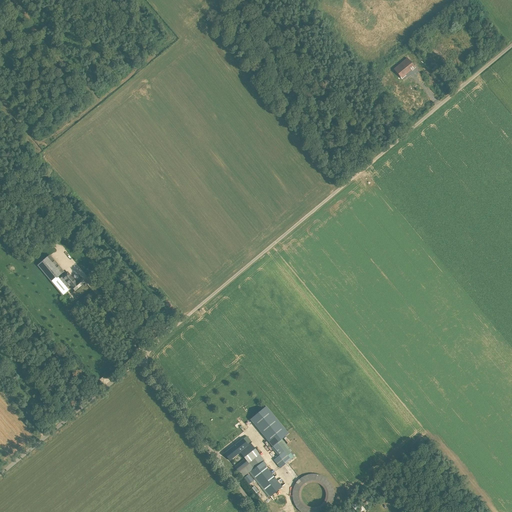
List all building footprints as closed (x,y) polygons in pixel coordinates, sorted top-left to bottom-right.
[(449,61),(462,53),(456,43),(450,46),(452,49),(445,53),(449,61)] [(406,75),(415,67),(407,58),(393,70),(401,79),(406,76),(406,75)] [(39,243),(28,235),(22,242),(33,250),(39,243)] [(57,261),(51,265),(60,276),(66,271),(57,261)] [(85,283),(82,280),(76,284),(67,273),(59,279),(67,288),(70,286),(75,291),(85,283)] [(272,447),(277,443),(289,434),(266,406),(250,420),(272,447)] [(235,467),(239,472),(239,471),(260,455),(251,444),(252,443),(247,437),(247,436),(235,446),(225,454),(230,461),(240,452),(244,457),(245,459),(235,467)] [(272,447),(279,456),(274,460),(280,468),(294,457),(281,441),(278,444),(277,443),(272,447)] [(264,462),(264,461),(260,455),(239,471),(243,477),(249,473),(251,472),(261,464),(260,462),(262,460),(264,462)] [(270,497),(282,488),(271,474),(265,466),(263,463),(264,462),(262,460),(260,462),(261,464),(251,472),(270,497)] [(332,504),(333,502),(333,501),(334,499),(334,497),(334,495),(334,493),(334,491),(333,490),(333,488),(332,486),(331,485),(330,483),(329,482),(328,480),(326,479),(325,478),(323,477),(322,476),(320,475),(318,475),(317,474),(315,474),(313,474),(311,474),(309,474),(307,475),(306,475),(304,476),(302,477),(301,478),(299,479),(298,480),(297,482),(296,483),(295,485),(294,486),(293,488),(293,490),(292,491),(292,493),(292,495),(292,497),(292,499),(293,501),(293,502),(294,504),(295,506),(296,507),(297,509),(298,510),(299,511),(300,511),(325,511),(326,511),(328,510),(329,509),(330,507),(331,506),(332,504)]
